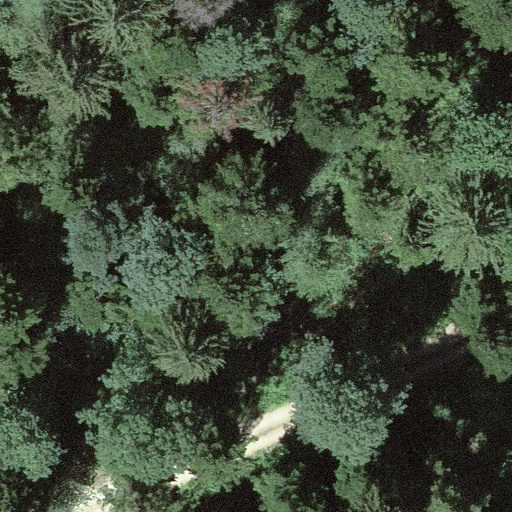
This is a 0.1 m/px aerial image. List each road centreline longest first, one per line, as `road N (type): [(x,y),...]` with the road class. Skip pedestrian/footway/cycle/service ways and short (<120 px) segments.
road 1 (track): [(85,511),(132,192),(133,0)]
road 2 (track): [(511,331),(100,511)]
